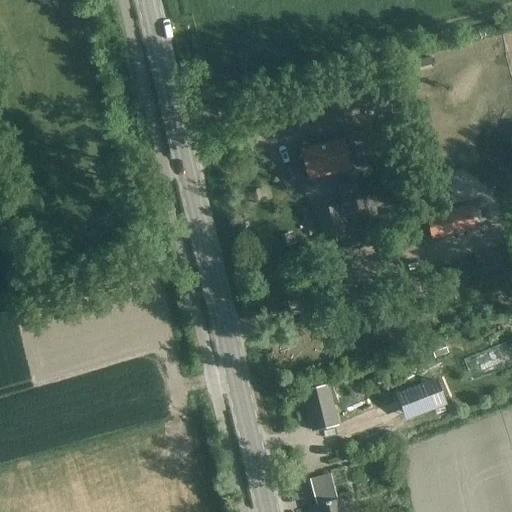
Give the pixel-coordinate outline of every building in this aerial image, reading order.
[(340,139),(300,148),(307,178),(347,169),(340,139)] [(342,249),(363,244),(353,203),(353,204),(348,185),(338,187),(342,207),(300,216),(305,237),(320,233),(322,244),(340,240),(342,249)] [(466,208),(426,217),(431,239),(471,230),(466,208)] [(326,386),(302,391),(312,431),(336,425),(326,386)] [(444,391),(405,400),(410,423),(449,414),(444,391)] [(318,511),(341,511),(338,498),(337,498),(333,485),(331,473),(311,478),(317,504),(316,504),(318,511)]
